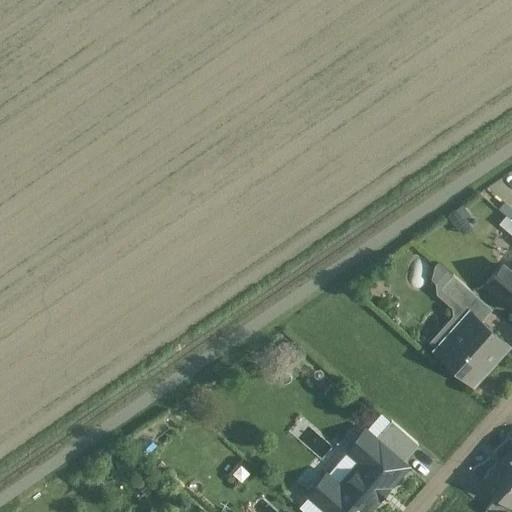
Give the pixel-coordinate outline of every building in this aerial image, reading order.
[(449,211),(460,232),(473,226),(462,205),(449,211)] [(511,276),(500,267),(484,285),(505,304),(507,301),(511,305),(511,280),(509,278),(511,276)] [(472,292),(453,274),(441,288),(460,305),(472,292)] [(472,292),(460,305),(470,314),(471,313),(479,320),(490,307),(472,292)] [(470,314),(439,351),(473,381),(506,343),(479,320),(471,313),(470,314)] [(418,444),(391,420),(375,438),(402,462),(418,444)] [(357,465),(342,482),(336,483),(326,473),(308,494),(328,511),(366,511),(377,500),(376,498),(388,485),(389,486),(407,466),(402,462),(375,438),(364,429),(346,450),(357,459),(357,465)] [(511,450),(484,482),(498,495),(511,506),(511,504),(511,450)] [(498,495),(484,510),(486,511),(511,511),(511,506),(498,495)]
